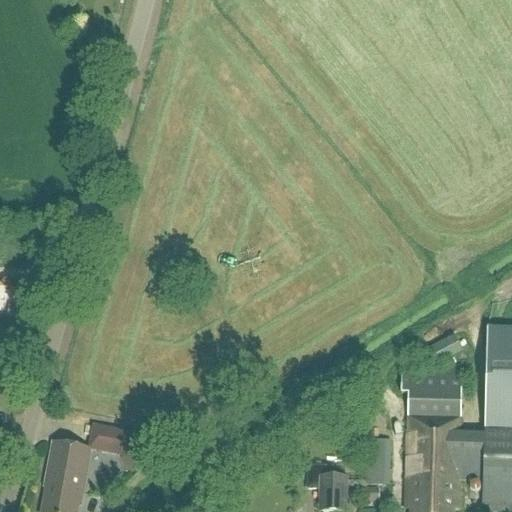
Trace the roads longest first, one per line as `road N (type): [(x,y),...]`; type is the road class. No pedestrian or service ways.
road 1 (tertiary): [(6,511),(145,0)]
road 2 (track): [(166,511),(511,285)]
